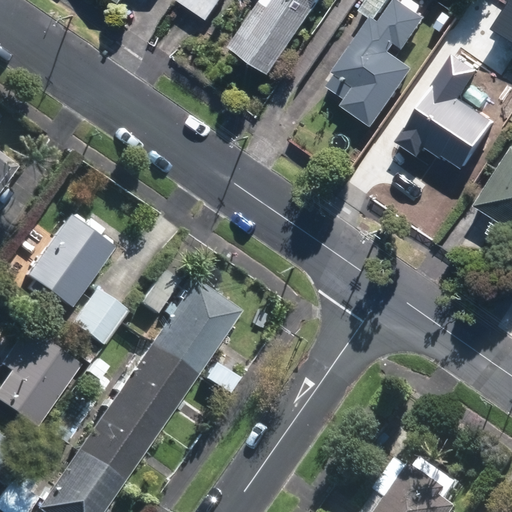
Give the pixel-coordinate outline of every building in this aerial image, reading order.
[(185,0),(210,19),(223,0),(185,0)] [(272,67),(317,0),(258,0),(231,40),(272,67)] [(376,119),(417,61),(393,43),(398,36),(409,43),(429,14),(408,0),(366,0),(361,8),(373,15),(336,64),(357,79),(345,97),(376,119)] [(491,29),(511,42),(511,0),(502,0),(502,1),(507,5),(491,29)] [(456,46),(399,134),(422,150),(429,140),(446,151),(448,148),(468,161),(498,115),(463,91),(482,63),(456,46)] [(323,61),(305,86),(334,107),(352,82),(323,61)] [(511,145),(477,198),(511,220),(511,145)] [(81,219),(66,208),(22,268),(31,274),(24,284),(40,295),(47,286),(68,301),(111,241),(95,229),(101,221),(86,211),(81,219)] [(156,314),(178,282),(161,270),(138,301),(156,314)] [(191,278),(149,339),(196,371),(238,310),(191,278)] [(97,338),(124,301),(94,280),(67,317),(97,338)] [(77,357),(24,319),(0,352),(0,359),(7,364),(0,374),(0,397),(32,420),(77,357)] [(149,339),(111,393),(158,425),(196,371),(149,339)] [(95,357),(85,371),(97,379),(106,364),(95,357)] [(111,393),(74,448),(121,480),(158,425),(111,393)] [(0,449),(8,438),(0,431),(0,449)] [(37,511),(98,511),(121,480),(74,448),(32,508),(37,511)] [(390,498),(380,511),(457,511),(461,507),(445,497),(450,489),(414,464),(412,466),(400,458),(378,490),(390,498)] [(24,488),(30,479),(19,471),(13,480),(11,479),(0,494),(0,511),(1,511),(26,511),(37,497),(24,488)]
